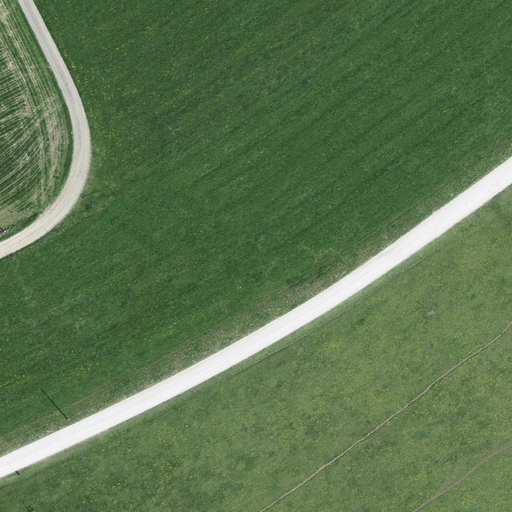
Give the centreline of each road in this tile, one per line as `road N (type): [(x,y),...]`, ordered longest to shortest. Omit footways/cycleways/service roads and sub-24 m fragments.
road 1 (unclassified): [(511,168),(348,283),(171,387),(0,468)]
road 2 (track): [(0,248),(41,229),(74,188),(83,159),(82,129),(22,0)]
